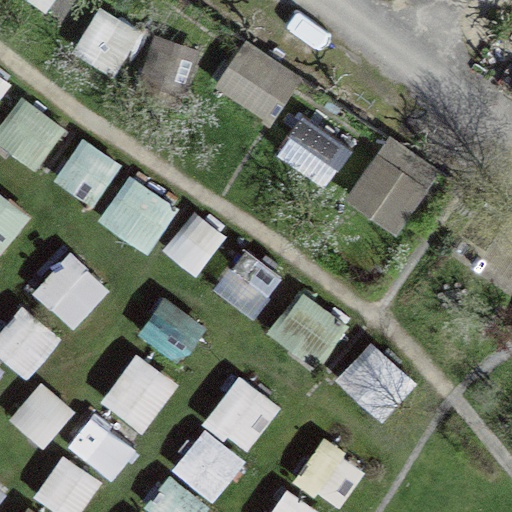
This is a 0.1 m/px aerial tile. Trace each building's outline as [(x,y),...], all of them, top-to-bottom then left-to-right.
[(115,0),(109,0),(87,38),(125,61),(149,20),(115,0)] [(167,25),(150,63),(189,80),(206,42),(167,25)] [(255,28),(224,73),(279,110),(310,65),(255,28)] [(0,53),(0,98),(22,71),(0,53)] [(32,85),(2,125),(45,156),(75,116),(32,85)] [(329,161),(350,122),(312,101),(291,141),(329,161)] [(407,223),(449,163),(395,126),(353,186),(407,223)] [(79,239),(43,280),(83,316),(120,276),(79,239)] [(309,280),(280,320),(327,353),(355,313),(309,280)] [(0,332),(0,337),(38,365),(67,324),(27,295),(0,332)] [(143,341),(110,387),(154,418),(187,372),(143,341)] [(0,368),(10,355),(0,346),(0,368)] [(214,409),(256,440),(290,396),(249,364),(214,409)] [(52,434),(83,398),(50,370),(19,405),(52,434)] [(120,394),(80,425),(111,465),(151,434),(120,394)] [(215,417),(183,454),(222,487),(254,449),(215,417)] [(305,472),(354,496),(376,452),(327,428),(305,472)] [(83,511),(112,468),(73,441),(43,484),(83,511)] [(182,460),(156,493),(179,511),(205,511),(222,492),(182,460)] [(0,501),(18,479),(0,465),(0,501)] [(340,511),(342,510),(298,477),(270,511),(340,511)] [(59,511),(39,496),(26,511),(59,511)]
